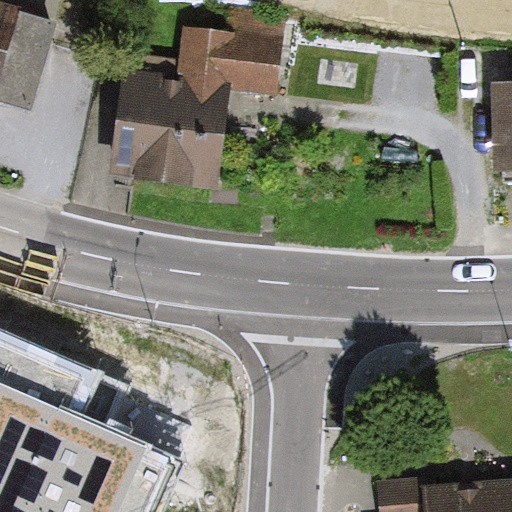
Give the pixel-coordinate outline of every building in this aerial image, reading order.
[(0,22),(0,114),(1,115),(25,29),(0,22)] [(213,184),(227,84),(275,90),(282,38),(191,26),(184,77),(122,69),(108,170),(213,184)] [(511,85),(503,86),(505,172),(511,171),(511,85)] [(0,511),(149,511),(168,469),(67,426),(87,379),(0,342),(0,511)] [(511,511),(511,487),(420,494),(421,511),(511,511)]
